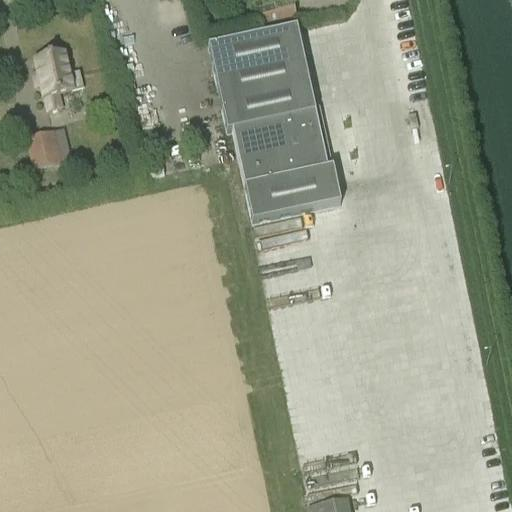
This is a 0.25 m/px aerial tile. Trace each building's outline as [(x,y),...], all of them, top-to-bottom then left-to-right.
[(260,34),(296,24),(290,4),(253,13),(260,34)] [(340,210),(327,149),(319,138),(324,137),(319,112),(313,113),(296,33),(207,52),(220,113),(226,138),(231,137),(251,229),(340,210)] [(78,75),(67,78),(62,57),(33,64),(42,103),(42,102),(45,116),(61,113),(58,99),(82,93),(78,75)] [(135,112),(140,150),(158,148),(153,110),(135,112)] [(24,142),(31,173),(59,166),(52,136),(24,142)]
